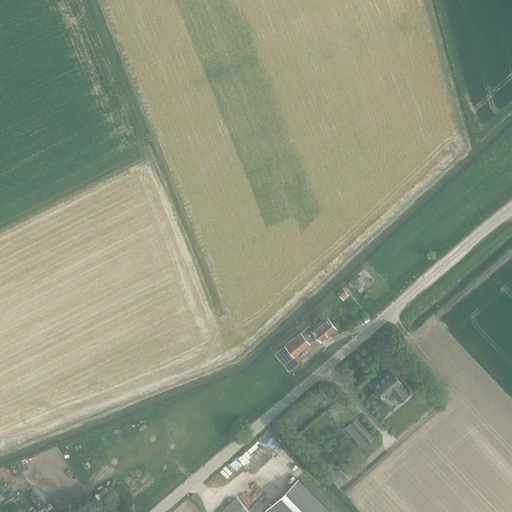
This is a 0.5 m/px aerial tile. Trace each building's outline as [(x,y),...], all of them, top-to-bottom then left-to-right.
[(326,317),(311,330),(320,342),(336,329),(326,317)] [(284,345),(294,357),(309,344),(300,333),(284,345)] [(284,345),(274,354),(283,365),(294,357),(284,345)] [(390,370),(372,386),(383,399),(390,392),(399,402),(409,394),(400,384),(402,383),(390,370)] [(356,441),(361,437),(366,442),(365,443),(365,444),(374,436),(357,416),(344,427),(352,436),(356,441)] [(265,462),(260,456),(282,438),(274,429),(241,456),(255,471),(265,462)] [(337,470),(329,477),(339,488),(347,480),(337,470)] [(262,511),(329,511),(297,478),(262,511)] [(106,511),(109,510),(110,511),(113,511),(121,507),(115,497),(102,505),(106,511)] [(219,511),(248,511),(236,498),(219,511)]
